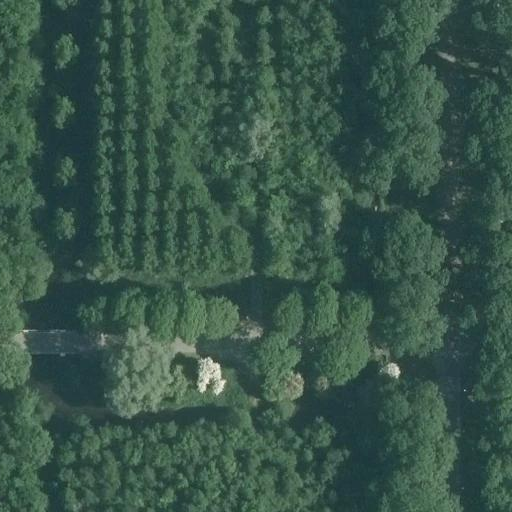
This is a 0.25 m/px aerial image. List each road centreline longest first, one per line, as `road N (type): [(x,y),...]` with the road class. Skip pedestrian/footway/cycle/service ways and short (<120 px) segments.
road 1 (unclassified): [(0,343),(451,339)]
road 2 (unclassified): [(452,511),(451,339)]
